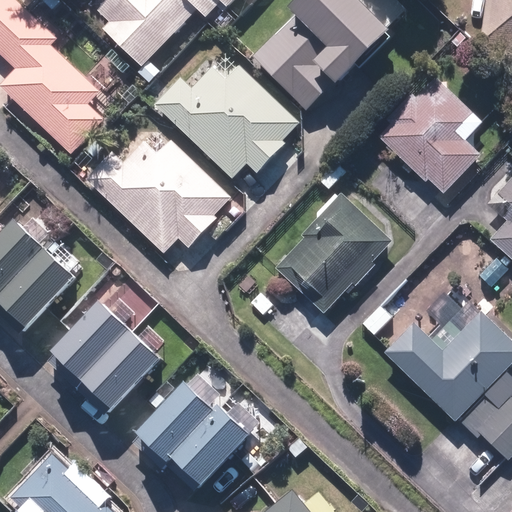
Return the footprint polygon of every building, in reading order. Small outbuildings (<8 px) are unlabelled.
[(0,0),(0,35),(26,9),(16,0),(0,0)] [(206,16),(221,0),(106,0),(98,9),(110,21),(104,28),(141,64),(197,7),(206,16)] [(302,0),(294,8),(300,14),(256,55),(308,110),(340,79),(344,84),(396,32),(392,27),(409,10),(398,0),(302,0)] [(511,0),(488,0),(483,45),(511,48),(511,0)] [(0,53),(5,58),(13,67),(0,80),(0,87),(68,154),(113,109),(52,48),(58,42),(26,9),(0,35),(0,53)] [(305,125),(243,67),(231,80),(217,66),(196,89),(184,77),(158,105),(246,187),(305,125)] [(485,120),(440,78),(384,138),(429,180),(433,176),(449,191),(484,153),(468,138),(485,120)] [(235,198),(160,130),(127,165),(114,153),(89,180),(177,260),(235,198)] [(351,170),(337,158),(319,178),(333,191),(351,170)] [(511,182),(493,206),(510,220),(494,240),(511,254),(511,182)] [(396,240),(343,192),(275,265),(327,314),(396,240)] [(82,278),(23,221),(0,244),(0,295),(34,328),(82,278)] [(511,332),(458,281),(388,353),(458,420),(511,363),(511,332)] [(168,357),(105,299),(57,351),(120,408),(168,357)] [(511,378),(508,375),(466,421),(501,453),(511,441),(511,378)] [(177,463),(183,458),(212,486),(259,437),(227,406),(223,410),(191,380),(143,432),(177,463)] [(117,511),(56,453),(13,498),(28,511),(117,511)] [(314,511),(296,490),(270,511),(314,511)]
